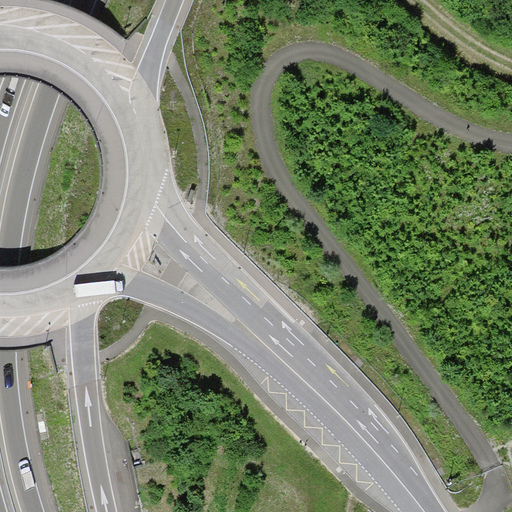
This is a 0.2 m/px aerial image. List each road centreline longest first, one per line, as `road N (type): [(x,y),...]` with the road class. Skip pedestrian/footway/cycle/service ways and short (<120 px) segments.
road 1 (track): [(480,511),(494,498),(482,447),(270,173),(257,97),(267,70),(318,52),(460,133),(511,144)]
road 2 (motorway): [(34,511),(9,397),(6,278),(34,133),(83,0)]
road 3 (primary): [(132,220),(342,406),(425,511)]
road 4 (motorway): [(107,511),(89,420),(82,281)]
road 5 (primary): [(139,144),(116,99),(82,63),(39,42),(0,37)]
road 6 (primary): [(139,144),(148,74),(174,0)]
road 7 (motorway): [(46,0),(0,123)]
